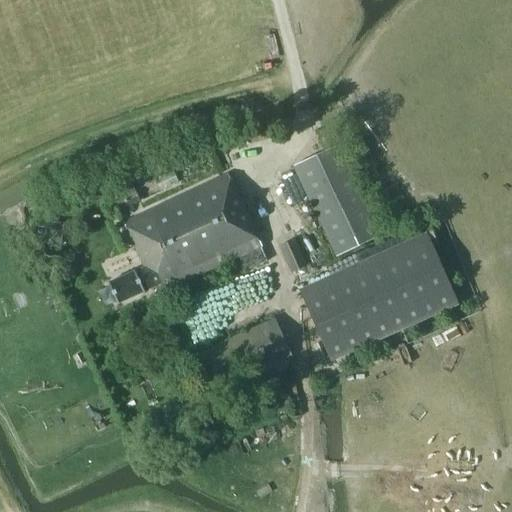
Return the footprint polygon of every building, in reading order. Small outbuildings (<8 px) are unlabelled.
[(337,257),(381,236),(338,145),(294,166),(337,257)] [(138,179),(132,165),(106,177),(112,191),(131,182),(138,179)] [(153,179),(159,192),(179,183),(173,170),(153,179)] [(245,271),(266,261),(260,247),(262,247),(228,175),(123,223),(144,267),(134,271),(134,270),(108,283),(117,304),(144,293),(143,292),(166,281),(170,289),(239,257),(245,271)] [(120,210),(140,201),(135,191),(115,200),(120,210)] [(49,234),(51,221),(38,220),(36,232),(49,234)] [(52,224),(50,247),(64,248),(65,225),(52,224)] [(426,233),(298,290),(330,359),(457,302),(426,233)] [(291,273),(306,266),(294,240),(279,247),(291,273)] [(209,394),(291,357),(274,319),(192,355),(209,394)]
